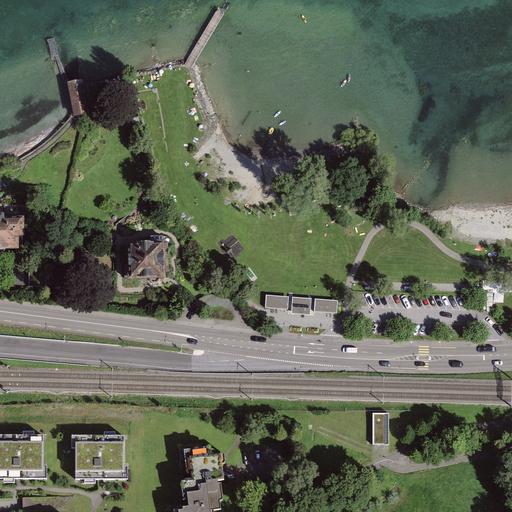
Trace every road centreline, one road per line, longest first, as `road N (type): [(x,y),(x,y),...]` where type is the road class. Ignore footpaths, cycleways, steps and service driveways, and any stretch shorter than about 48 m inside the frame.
road 1 (primary): [(251,345),(390,357),(511,354)]
road 2 (tertiary): [(0,346),(198,363),(242,360),(251,345)]
road 3 (primary): [(0,311),(251,345)]
road 4 (residential): [(287,511),(429,441),(511,424)]
